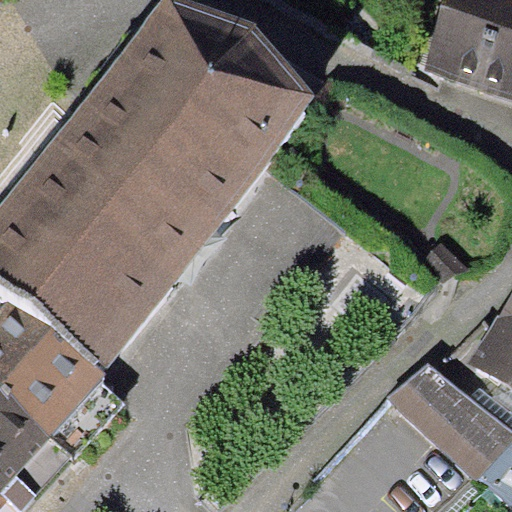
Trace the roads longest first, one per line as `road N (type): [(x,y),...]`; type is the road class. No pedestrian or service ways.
road 1 (residential): [(511,245),(256,511)]
road 2 (residential): [(511,166),(497,142),(205,0)]
